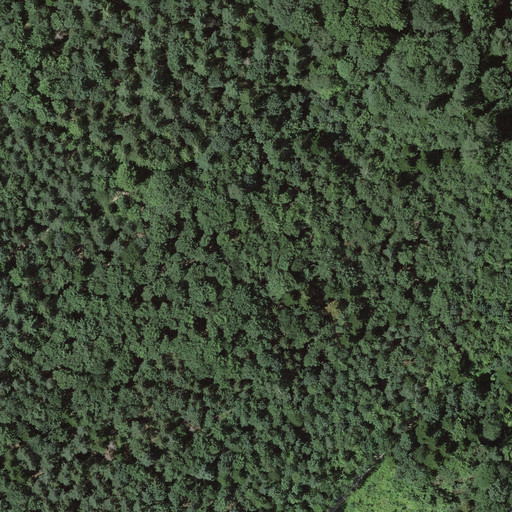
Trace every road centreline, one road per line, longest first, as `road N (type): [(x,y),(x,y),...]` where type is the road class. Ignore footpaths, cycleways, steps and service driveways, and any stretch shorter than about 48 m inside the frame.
road 1 (track): [(484,0),(0,254)]
road 2 (track): [(511,335),(332,511)]
road 3 (track): [(158,172),(0,93)]
